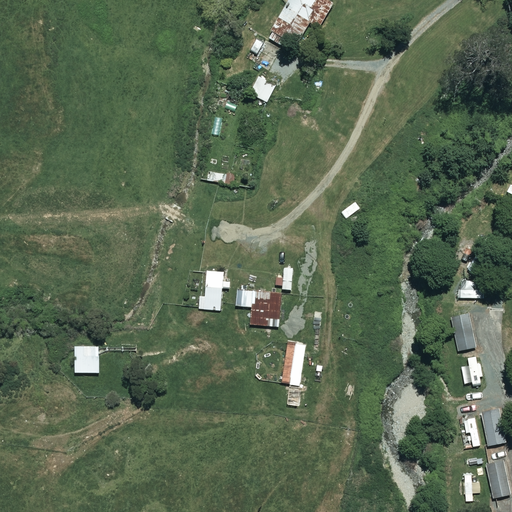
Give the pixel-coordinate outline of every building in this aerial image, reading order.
[(286,0),(266,38),(293,52),(309,21),(320,27),(325,17),(333,1),(331,0),(286,0)] [(274,85),(257,76),(249,94),(266,102),(274,85)] [(360,101),(366,81),(355,78),(349,98),(360,101)] [(452,246),(465,258),(474,247),(462,236),(452,246)] [(230,288),(231,275),(222,274),(222,271),(206,270),(204,295),(199,295),(198,308),(219,310),(221,288),(230,288)] [(278,291),(235,290),(235,306),(250,306),(250,325),(277,326),(278,302),(278,291)] [(485,290),(485,304),(493,304),(494,290),(485,290)] [(266,341),(254,341),(255,367),(266,367),(266,341)] [(286,404),(297,405),(303,362),(306,345),(287,342),(281,383),(288,384),(286,404)] [(97,345),(74,346),(75,372),(98,372),(97,345)] [(505,441),(498,408),(484,411),(480,412),(487,445),(490,444),(505,441)] [(509,494),(501,459),(491,461),(484,463),(492,498),(495,497),(509,494)]
